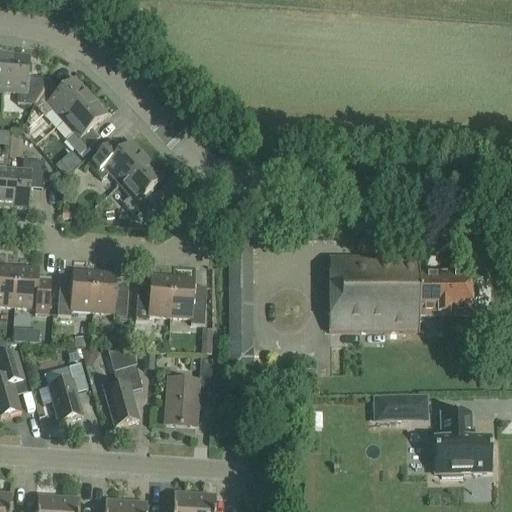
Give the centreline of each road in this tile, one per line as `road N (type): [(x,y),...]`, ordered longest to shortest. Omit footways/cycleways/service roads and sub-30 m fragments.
road 1 (tertiary): [(511,186),(270,189),(214,177)]
road 2 (residential): [(258,511),(251,475),(224,468),(0,454)]
road 3 (tertiary): [(214,177),(68,41),(0,24)]
road 4 (residential): [(0,233),(63,248),(163,255),(185,241),(214,177)]
